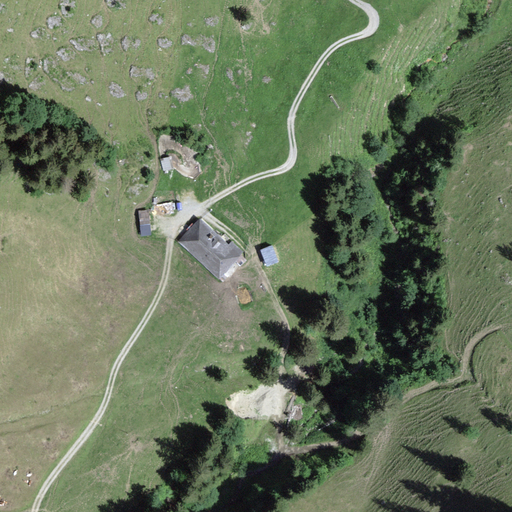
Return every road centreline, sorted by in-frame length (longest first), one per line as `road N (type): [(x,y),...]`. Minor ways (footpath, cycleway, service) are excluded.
road 1 (track): [(355,0),(372,13),(372,25),(328,51),(301,93),(290,163),(178,222),(161,290),(119,360),(102,409),(34,511)]
road 2 (track): [(196,208),(252,256),(287,326),(280,404),(286,449),(359,431),(409,395),(465,376),(469,349),(482,334),(501,326),(511,336)]
